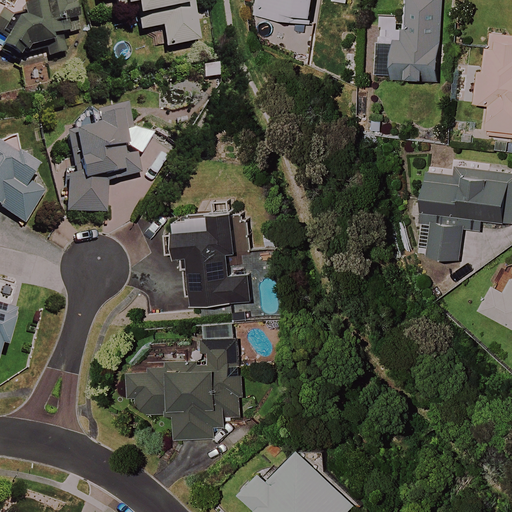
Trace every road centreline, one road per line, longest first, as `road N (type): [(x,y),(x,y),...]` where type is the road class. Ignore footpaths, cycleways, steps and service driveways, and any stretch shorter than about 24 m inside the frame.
road 1 (residential): [(97,264),(41,438)]
road 2 (residential): [(41,438),(83,453),(165,511)]
